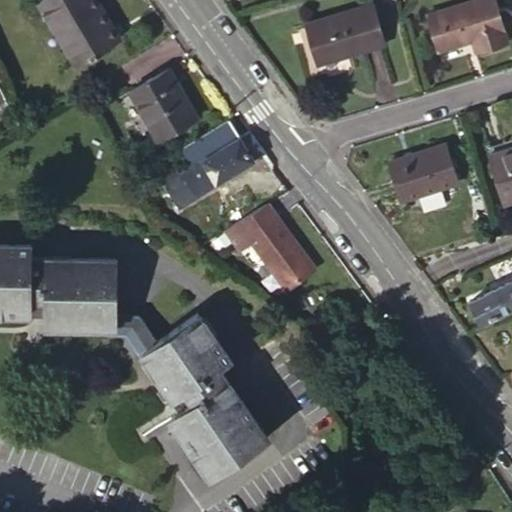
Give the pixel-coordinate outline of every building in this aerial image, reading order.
[(102,34),(114,27),(97,0),(48,0),(43,3),(78,62),(92,53),(93,56),(98,53),(97,50),(108,43),(102,34)] [(476,51),(507,42),(494,0),(475,0),(429,14),(440,49),(473,40),(476,51)] [(318,62),(383,44),(372,3),(307,22),(318,62)] [(120,37),(114,27),(102,34),(108,43),(120,37)] [(160,139),(196,115),(168,69),(132,92),(160,139)] [(193,164),(241,135),(231,118),(183,148),(193,164)] [(181,204),(266,153),(249,130),(241,135),(193,164),(182,170),(166,179),(167,181),(181,204)] [(402,200),(457,182),(445,144),(419,152),(420,156),(408,161),(407,156),(390,162),(402,200)] [(504,202),(511,199),(511,147),(490,155),(504,202)] [(162,173),(166,179),(182,170),(177,163),(162,173)] [(268,202),(225,226),(240,247),(252,239),(286,287),(315,267),(268,202)] [(34,256),(34,244),(0,243),(0,310),(44,311),(44,322),(107,323),(119,323),(119,310),(119,258),(34,256)] [(511,305),(511,280),(473,299),(483,320),(511,305)] [(119,323),(107,323),(107,333),(125,333),(147,364),(153,360),(144,349),(159,338),(140,311),(119,310),(119,323)] [(184,405),(174,413),(216,473),(270,436),(221,366),(231,358),(199,310),(159,338),(144,349),(153,360),(184,405)]
